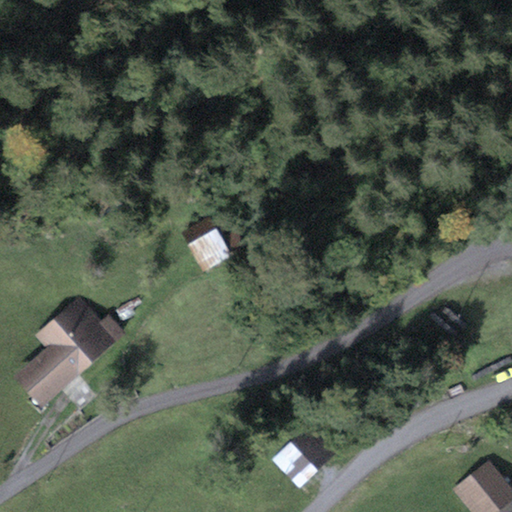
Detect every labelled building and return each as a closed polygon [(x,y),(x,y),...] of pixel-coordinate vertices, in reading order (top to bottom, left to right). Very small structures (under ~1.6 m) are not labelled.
[(219,240),(208,219),(186,231),(203,264),(234,247),(228,236),(219,240)] [(42,334),(54,347),(72,368),(101,342),(105,347),(113,339),(110,336),(118,329),(107,316),(99,323),(79,300),(42,334)] [(44,394),(72,368),(54,347),(25,373),(44,394)] [(297,481),(330,451),(308,428),(275,458),(297,481)] [(460,489),(478,511),(486,511),(509,494),(487,467),(460,489)]
